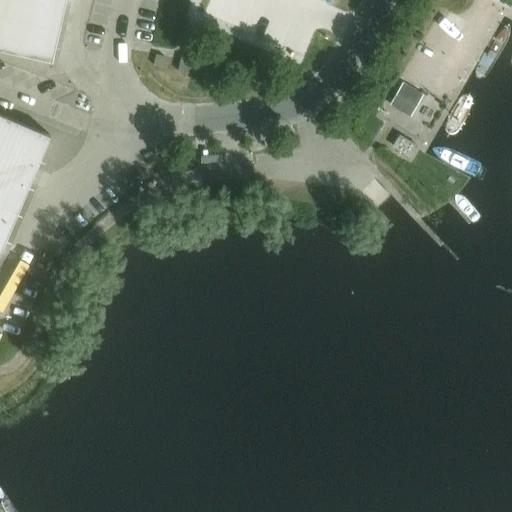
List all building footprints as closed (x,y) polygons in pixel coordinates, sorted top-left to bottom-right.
[(66,0),(0,0),(0,50),(53,62),(66,0)] [(162,67),(165,56),(156,54),(154,65),(162,67)] [(188,73),(191,59),(181,57),(178,71),(188,73)] [(390,104),(411,117),(424,94),(403,82),(390,104)] [(0,220),(11,225),(50,135),(0,113),(0,220)] [(393,144),(392,147),(411,158),(412,155),(414,152),(416,148),(418,145),(409,140),(399,134),(398,137),(396,140),(393,144)] [(218,155),(219,169),(244,167),(243,153),(218,155)] [(0,220),(0,251),(11,225),(0,220)] [(23,511),(0,489),(0,511),(23,511)]
